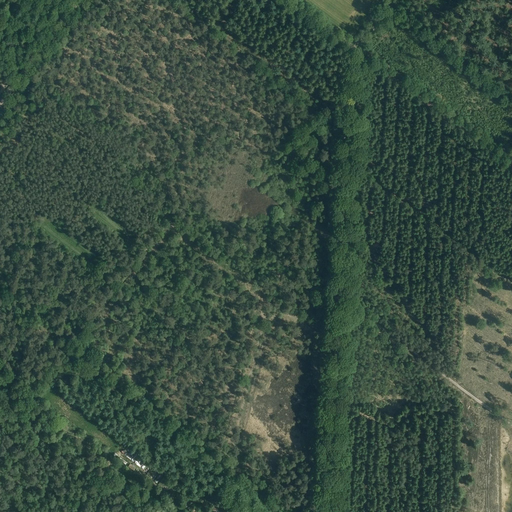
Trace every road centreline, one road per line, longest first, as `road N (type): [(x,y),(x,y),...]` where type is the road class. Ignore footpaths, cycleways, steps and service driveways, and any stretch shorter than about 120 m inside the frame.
road 1 (track): [(326,511),(357,50)]
road 2 (track): [(339,303),(511,426)]
road 3 (track): [(511,162),(357,50)]
road 4 (track): [(349,160),(476,255)]
road 5 (track): [(0,104),(79,0)]
road 6 (track): [(259,511),(236,495),(242,483),(228,472),(170,511)]
